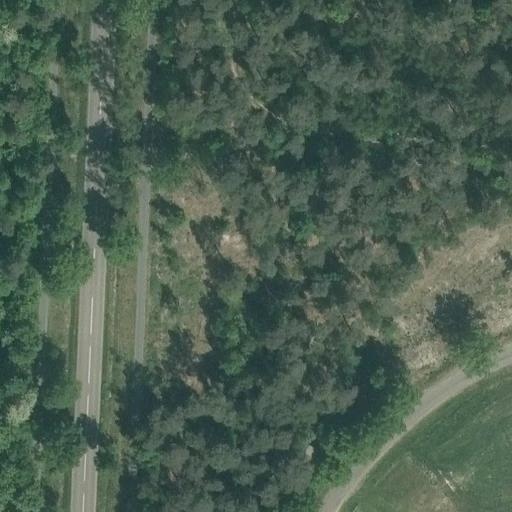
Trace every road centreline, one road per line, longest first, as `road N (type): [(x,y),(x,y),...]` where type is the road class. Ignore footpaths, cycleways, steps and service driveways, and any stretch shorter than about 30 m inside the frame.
road 1 (secondary): [(87,511),(102,0)]
road 2 (unclassified): [(326,511),(365,459),(462,369),(511,342)]
